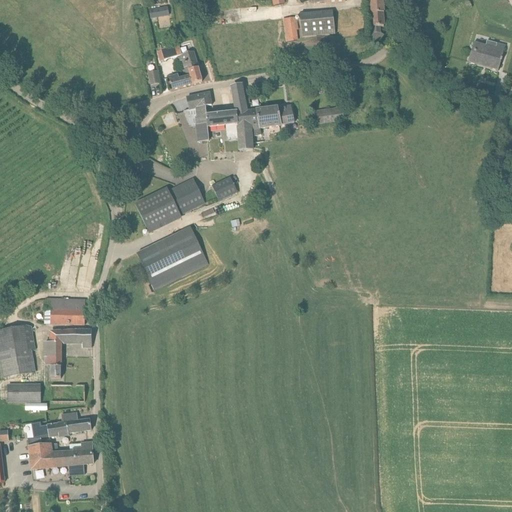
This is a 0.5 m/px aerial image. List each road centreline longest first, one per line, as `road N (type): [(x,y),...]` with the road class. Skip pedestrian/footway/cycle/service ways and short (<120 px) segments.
road 1 (unclassified): [(104,511),(95,317),(117,216)]
road 2 (unclassified): [(162,100),(367,62),(391,37),(392,0)]
road 3 (unclassified): [(511,102),(464,89),(438,69),(408,0)]
road 4 (unclassified): [(117,216),(129,147),(162,100)]
